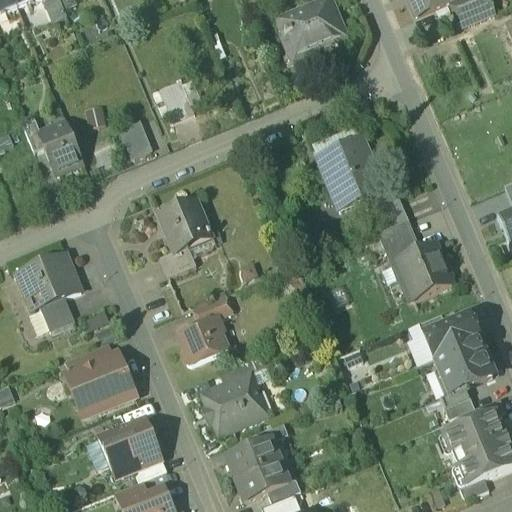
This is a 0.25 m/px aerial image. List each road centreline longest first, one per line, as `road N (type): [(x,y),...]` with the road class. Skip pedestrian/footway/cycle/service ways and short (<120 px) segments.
road 1 (residential): [(94,216),(127,186),(403,68)]
road 2 (residential): [(214,511),(94,216)]
road 3 (residential): [(511,331),(403,68)]
